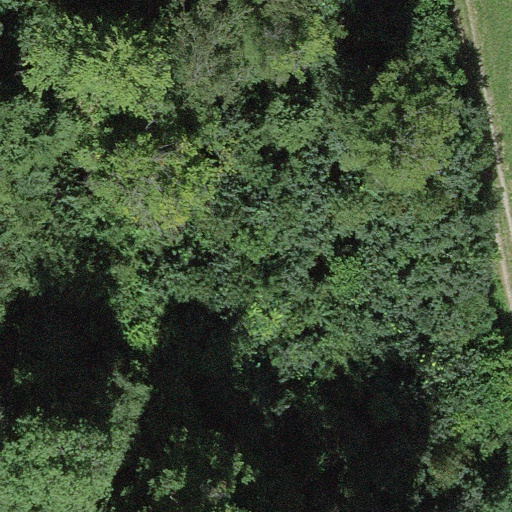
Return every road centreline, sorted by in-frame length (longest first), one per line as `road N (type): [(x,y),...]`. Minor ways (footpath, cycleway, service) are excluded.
road 1 (track): [(0,67),(83,461),(76,511)]
road 2 (track): [(462,0),(511,292)]
